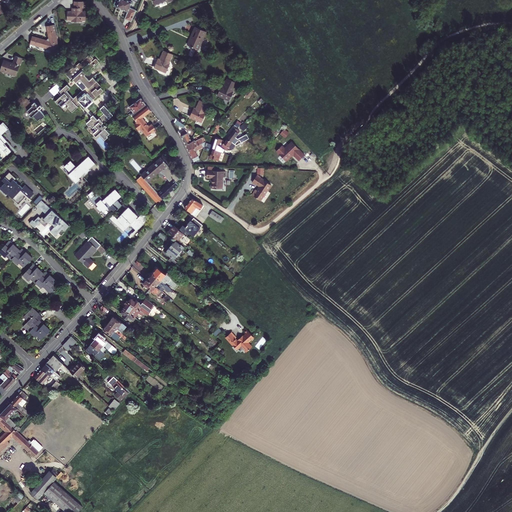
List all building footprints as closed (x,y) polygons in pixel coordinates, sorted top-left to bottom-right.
[(132,1),(128,0),(115,0),(114,4),(115,6),(126,11),(123,18),(129,21),(134,9),(130,7),(132,1)] [(72,22),(81,22),(81,21),(85,21),(86,11),(80,11),(80,8),(84,8),(84,1),(74,1),(73,7),(73,10),(71,10),(67,10),(67,20),(72,20),(72,22)] [(58,51),(57,43),(56,43),(54,32),(55,31),(54,24),(46,26),(49,38),(46,40),(32,36),(30,43),(51,49),(52,53),(58,51)] [(207,31),(195,26),(188,44),(199,49),(207,31)] [(169,63),(173,54),(164,50),(160,59),(159,58),(154,68),(166,73),(170,63),(169,63)] [(89,55),(82,61),(81,61),(81,62),(81,63),(81,64),(79,63),(77,64),(76,65),(76,66),(77,67),(75,69),(74,67),(73,67),(72,67),(65,74),(70,79),(72,78),(88,63),(89,64),(86,67),(89,70),(98,62),(98,61),(96,59),(95,59),(92,61),(91,60),(92,58),(92,57),(90,55),(89,55)] [(0,69),(16,75),(22,58),(15,56),(13,63),(3,60),(0,69)] [(72,78),(73,79),(82,71),(83,69),(86,67),(89,64),(88,63),(72,78)] [(101,87),(93,77),(89,80),(84,75),(85,74),(82,71),(73,79),(83,90),(83,89),(85,91),(78,98),(79,99),(77,101),(79,103),(83,108),(85,106),(87,108),(94,102),(92,100),(103,90),(101,87)] [(236,82),(227,78),(223,86),(222,85),(217,95),(229,100),(233,91),(232,91),(236,82)] [(59,91),(62,89),(57,84),(49,90),(54,95),(59,91)] [(62,94),(56,100),(58,103),(61,106),(65,102),(68,106),(67,107),(71,111),(76,106),(63,91),(62,89),(59,91),(62,94)] [(83,89),(83,90),(73,98),(66,91),(65,89),(63,91),(76,106),(79,103),(77,101),(79,99),(78,98),(85,91),(83,89)] [(259,97),(253,91),(250,94),(256,100),(259,97)] [(103,104),(104,105),(108,109),(117,100),(113,96),(103,104)] [(138,114),(136,111),(145,104),(141,97),(129,106),(133,112),(131,114),(134,117),(138,114)] [(28,110),(33,106),(27,100),(20,106),(25,112),(27,110),(28,110)] [(209,104),(200,100),(196,108),(194,107),(190,117),(201,122),(205,112),(209,104)] [(37,105),(35,103),(33,106),(28,110),(30,112),(30,113),(32,116),(33,115),(37,119),(40,117),(40,118),(44,115),(39,110),(42,107),(40,105),(38,107),(36,106),(37,105)] [(146,104),(136,111),(138,114),(134,117),(148,135),(152,132),(142,118),(147,114),(148,115),(152,112),(146,104)] [(91,119),(88,122),(90,125),(91,124),(94,127),(97,130),(94,132),(97,135),(99,133),(104,138),(107,136),(106,135),(108,132),(101,124),(103,123),(113,115),(108,109),(104,105),(100,109),(104,113),(99,118),(99,119),(97,120),(93,115),(91,117),(91,119)] [(183,128),(185,125),(177,119),(175,122),(175,124),(179,126),(180,125),(183,128)] [(13,132),(8,125),(0,131),(0,142),(1,144),(0,144),(0,152),(1,154),(2,153),(6,157),(13,151),(9,147),(11,145),(10,143),(11,143),(9,141),(8,142),(6,138),(13,132)] [(235,127),(233,129),(227,138),(233,142),(235,144),(233,147),(249,138),(246,134),(238,139),(236,137),(240,131),(235,127)] [(185,144),(191,141),(186,129),(179,132),(185,144)] [(216,137),(212,148),(221,151),(224,152),(225,149),(219,145),(221,139),(222,139),(216,137)] [(185,144),(188,150),(202,143),(204,143),(201,138),(194,141),(193,140),(191,141),(185,144)] [(225,149),(227,150),(229,147),(232,149),(233,147),(235,144),(233,142),(227,138),(225,141),(221,139),(219,145),(225,149)] [(196,150),(204,147),(204,146),(205,142),(204,143),(202,143),(188,150),(193,162),(200,159),(196,150)] [(285,148),(282,146),(276,151),(286,162),(293,155),(299,161),(305,155),(292,142),(285,148)] [(221,151),(212,148),(210,154),(214,155),(212,158),(218,160),(221,151)] [(96,163),(90,157),(86,161),(85,160),(83,161),(89,167),(90,168),(96,163)] [(158,203),(178,185),(176,182),(179,179),(162,159),(136,180),(158,203)] [(89,167),(83,161),(77,167),(71,161),(65,166),(71,173),(69,175),(77,183),(81,179),(80,178),(86,172),(86,171),(89,167)] [(90,168),(89,167),(86,171),(86,172),(80,178),(81,179),(91,170),(90,168)] [(1,185),(0,185),(0,189),(4,194),(6,192),(15,200),(18,203),(19,201),(26,194),(20,189),(25,184),(24,184),(21,188),(20,187),(21,186),(18,184),(17,185),(15,183),(16,182),(14,179),(16,178),(9,171),(1,179),(4,182),(1,185)] [(226,178),(227,172),(208,171),(207,178),(212,179),(212,189),(223,189),(224,178),(226,178)] [(263,178),(261,177),(260,176),(254,184),(257,186),(258,186),(261,188),(259,192),(257,191),(253,196),(262,203),(273,187),(262,179),(263,178)] [(25,184),(20,189),(26,194),(29,197),(33,192),(25,184)] [(109,194),(108,195),(109,197),(117,190),(115,188),(109,194)] [(102,200),(95,192),(94,193),(92,190),(87,194),(90,197),(89,198),(95,204),(96,203),(103,211),(106,208),(109,211),(110,210),(112,211),(115,209),(110,204),(115,200),(121,195),(117,190),(109,197),(108,195),(106,196),(103,199),(102,200)] [(202,205),(191,198),(184,208),(193,215),(198,209),(199,209),(202,205)] [(112,211),(114,213),(116,211),(120,206),(115,200),(110,204),(115,209),(112,211)] [(46,209),(48,206),(43,201),(38,206),(48,215),(50,212),(46,209)] [(96,203),(95,204),(105,216),(109,212),(109,211),(106,208),(103,211),(96,203)] [(33,219),(30,223),(34,227),(40,221),(43,224),(44,224),(45,225),(46,224),(47,224),(50,221),(55,226),(50,231),(56,236),(62,229),(65,231),(70,226),(48,206),(46,209),(50,212),(48,215),(45,218),(43,216),(41,218),(39,216),(35,221),(33,219)] [(129,210),(126,208),(114,221),(124,230),(130,223),(136,228),(137,229),(142,224),(136,218),(136,219),(135,218),(137,215),(138,214),(131,208),(129,210)] [(138,216),(137,215),(135,218),(136,219),(136,218),(142,224),(150,216),(144,210),(138,216)] [(208,215),(218,221),(221,217),(211,211),(208,215)] [(182,225),(179,230),(188,237),(190,234),(193,237),(202,225),(193,218),(185,227),(182,225)] [(179,230),(173,225),(170,229),(171,230),(169,233),(184,245),(189,238),(188,237),(179,230)] [(165,237),(159,232),(156,235),(163,241),(165,237)] [(105,249),(92,236),(74,255),(88,268),(94,262),(90,257),(97,249),(102,253),(105,249)] [(169,245),(169,246),(177,252),(180,249),(181,250),(183,247),(180,244),(175,240),(173,243),(172,242),(171,243),(171,242),(169,245)] [(5,244),(0,249),(0,252),(4,257),(7,254),(11,259),(18,252),(20,250),(13,243),(9,248),(5,244)] [(169,257),(167,260),(173,265),(176,262),(174,260),(178,254),(177,252),(169,246),(168,247),(167,246),(165,249),(166,249),(166,250),(166,251),(165,253),(169,257)] [(18,252),(11,259),(17,265),(20,262),(24,266),(32,258),(25,251),(22,256),(18,252)] [(151,272),(164,284),(167,280),(173,285),(173,284),(174,285),(176,283),(177,284),(179,281),(175,276),(174,277),(170,274),(170,273),(169,272),(168,272),(167,272),(165,274),(156,266),(151,272)] [(29,267),(22,274),(29,280),(31,278),(35,282),(42,275),(44,274),(37,267),(33,271),(29,267)] [(151,272),(146,278),(159,289),(161,286),(167,292),(168,290),(169,291),(171,289),(164,284),(151,272)] [(42,275),(35,282),(41,288),(43,286),(48,290),(56,281),(49,275),(46,279),(42,275)] [(159,289),(146,278),(141,284),(153,294),(154,293),(155,293),(159,289)] [(130,297),(127,301),(143,313),(146,315),(154,305),(144,298),(142,301),(140,300),(139,301),(135,299),(134,301),(130,297)] [(122,308),(135,318),(137,319),(138,317),(136,316),(138,314),(140,315),(141,316),(143,313),(127,301),(126,300),(124,303),(122,302),(121,304),(123,306),(122,308)] [(35,317),(39,313),(32,307),(24,315),(28,320),(23,325),(29,331),(36,324),(39,321),(35,317)] [(133,320),(135,318),(122,308),(119,312),(123,315),(122,316),(126,319),(127,318),(131,321),(132,319),(133,320)] [(119,325),(123,329),(126,325),(112,315),(107,322),(116,329),(119,325)] [(88,316),(85,319),(92,324),(95,321),(88,316)] [(119,335),(124,339),(126,336),(120,332),(116,329),(107,322),(102,329),(116,340),(119,335)] [(36,324),(29,331),(35,336),(38,334),(42,339),(50,330),(43,323),(39,327),(36,324)] [(138,331),(132,327),(129,331),(135,335),(138,331)] [(231,333),(225,338),(237,350),(239,348),(243,349),(243,348),(247,352),(252,347),(248,343),(253,337),(247,331),(244,334),(245,335),(241,339),(239,339),(238,341),(235,339),(236,338),(231,333)] [(98,333),(94,338),(105,347),(106,348),(110,343),(98,333)] [(72,344),(76,340),(70,335),(67,339),(72,344)] [(108,370),(110,368),(91,350),(93,349),(96,352),(96,351),(100,354),(105,347),(94,338),(86,348),(108,370)] [(67,339),(62,345),(67,350),(72,344),(67,339)] [(110,343),(106,348),(111,352),(113,352),(115,349),(115,348),(110,343)] [(148,367),(125,349),(122,353),(145,370),(148,367)] [(53,355),(45,363),(55,371),(59,366),(63,370),(66,367),(53,355)] [(85,367),(78,360),(69,370),(76,377),(85,367)] [(20,373),(24,368),(14,361),(3,372),(10,379),(13,377),(14,376),(10,372),(13,368),(20,373)] [(41,368),(50,375),(55,380),(57,381),(58,379),(57,378),(55,377),(56,376),(54,374),(55,371),(45,363),(41,368)] [(42,383),(50,375),(41,368),(33,376),(42,383)] [(1,384),(7,389),(16,379),(13,377),(10,379),(3,372),(0,376),(5,380),(1,384)] [(130,391),(110,373),(105,379),(117,391),(114,394),(121,401),(130,391)] [(51,393),(59,383),(58,382),(57,381),(55,380),(47,389),(51,393)] [(20,412),(23,408),(20,405),(24,400),(23,399),(27,395),(21,390),(10,402),(16,408),(20,412)] [(117,404),(112,400),(108,406),(113,410),(117,404)] [(10,402),(0,413),(0,415),(13,428),(16,425),(8,417),(16,408),(10,402)] [(111,410),(103,405),(100,410),(107,415),(111,410)] [(0,436),(0,451),(9,443),(6,440),(11,435),(22,445),(27,440),(17,431),(16,430),(15,430),(13,428),(0,415),(0,424),(0,425),(6,430),(0,436)] [(36,498),(55,476),(54,476),(49,471),(30,492),(36,498)] [(51,499),(61,488),(53,481),(43,492),(51,499)] [(51,499),(62,509),(72,497),(61,488),(51,499)] [(24,496),(19,491),(12,498),(17,503),(24,496)] [(76,511),(82,506),(72,497),(62,509),(65,511),(76,511)]
